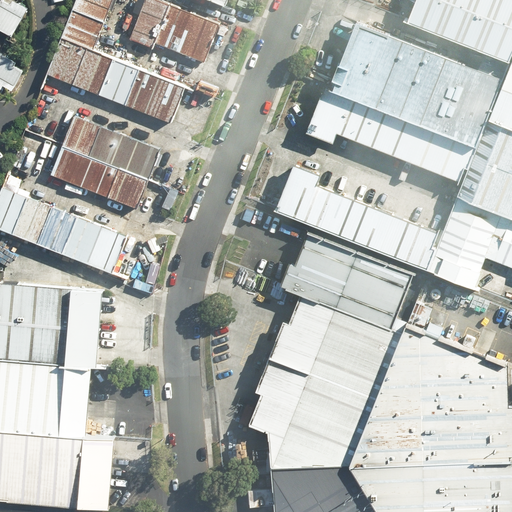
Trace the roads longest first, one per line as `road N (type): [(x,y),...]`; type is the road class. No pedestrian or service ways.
road 1 (residential): [(190,511),(180,367),(184,288),(294,0)]
road 2 (residential): [(40,0),(36,77),(0,122)]
